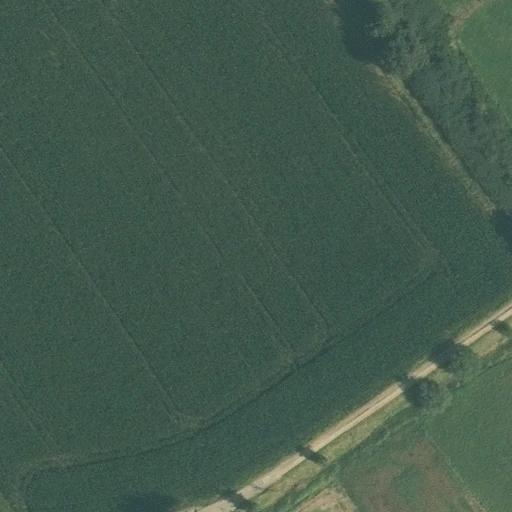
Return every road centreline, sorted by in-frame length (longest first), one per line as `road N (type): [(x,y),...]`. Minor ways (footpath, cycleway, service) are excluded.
road 1 (track): [(219,511),(511,315)]
road 2 (track): [(341,0),(511,227)]
